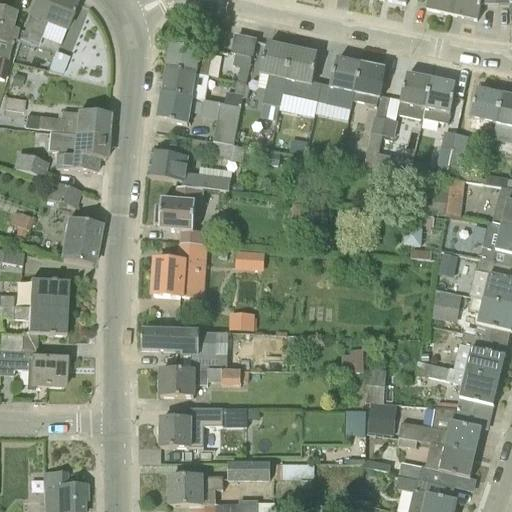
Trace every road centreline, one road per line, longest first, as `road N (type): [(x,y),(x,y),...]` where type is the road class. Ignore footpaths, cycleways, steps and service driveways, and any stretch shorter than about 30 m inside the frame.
road 1 (tertiary): [(114,426),(132,51),(121,12)]
road 2 (residential): [(511,59),(238,0)]
